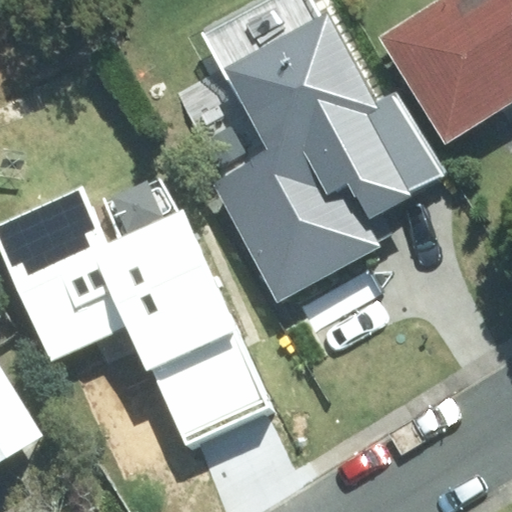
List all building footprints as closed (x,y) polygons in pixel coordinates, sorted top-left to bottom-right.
[(511,0),(455,0),(400,34),(467,142),(511,114),(511,0)] [(295,300),(401,244),(346,140),(407,107),(356,12),(250,67),(292,147),(231,179),(295,300)] [(87,124),(143,95),(122,55),(66,84),(87,124)] [(104,182),(10,224),(71,360),(152,324),(166,355),(258,314),(209,206),(130,241),(104,182)] [(0,477),(71,434),(0,317),(0,477)]
